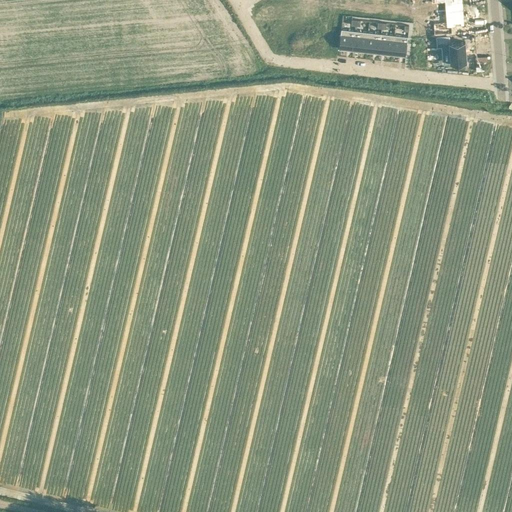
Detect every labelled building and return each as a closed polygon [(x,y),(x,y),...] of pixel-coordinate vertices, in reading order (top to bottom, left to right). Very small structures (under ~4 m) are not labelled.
[(434,0),(434,2),(438,2),(439,11),(446,11),(459,10),(458,0),(434,0)] [(447,21),(433,22),(434,34),(452,32),(452,25),(464,24),(463,9),(459,10),(446,11),(447,21)] [(341,28),(339,48),(353,49),(355,30),(341,28)] [(355,30),(353,49),(366,50),(368,31),(355,30)] [(368,31),(366,50),(379,52),(381,32),(368,31)] [(381,32),(379,52),(392,53),(394,34),(381,32)] [(394,34),(392,53),(406,55),(408,35),(394,34)] [(414,46),(428,45),(428,37),(413,38),(414,46)] [(450,37),(436,38),(437,46),(450,45),(451,62),(458,61),(458,63),(465,62),(465,61),(467,61),(465,41),(450,42),(450,37)]
